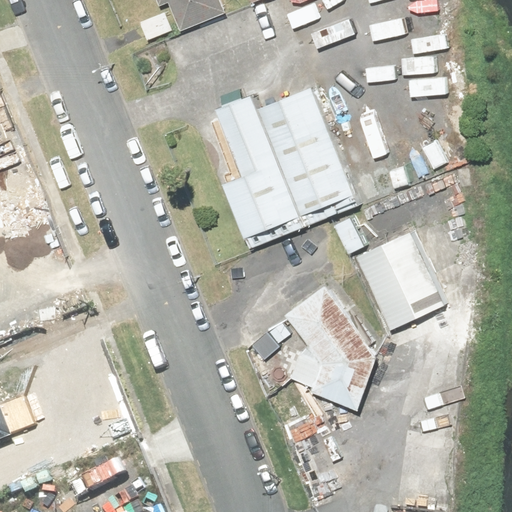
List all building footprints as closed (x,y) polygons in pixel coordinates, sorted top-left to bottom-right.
[(163,0),(166,5),(176,1),(187,29),(234,11),(229,0),(163,0)] [(360,192),(319,87),(267,107),(261,92),(224,107),(251,175),(228,184),(249,235),(360,192)] [(39,202),(22,208),(35,248),(52,243),(39,202)] [(357,214),(340,223),(354,253),(372,245),(357,214)] [(415,229),(360,253),(394,329),(448,306),(415,229)] [(319,387),(370,406),(389,354),(334,279),(291,310),(328,362),(319,387)] [(0,442),(17,436),(5,402),(0,403),(0,442)]
